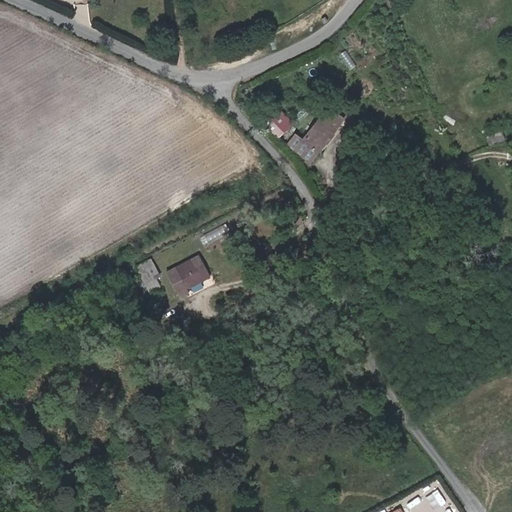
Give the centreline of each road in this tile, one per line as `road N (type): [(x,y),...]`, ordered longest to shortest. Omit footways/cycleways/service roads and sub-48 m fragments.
road 1 (unclassified): [(202,74),(300,190),(359,341),(392,400),(476,511)]
road 2 (unclassified): [(18,0),(173,70),(202,74)]
road 3 (unclassified): [(202,74),(238,79),(290,56),(350,20),(365,0)]
